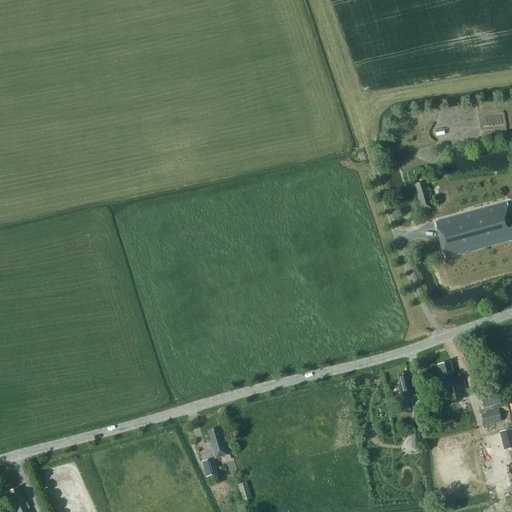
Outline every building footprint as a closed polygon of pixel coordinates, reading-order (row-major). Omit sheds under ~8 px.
[(428,181),(413,186),(420,212),(436,208),(428,181)] [(511,216),(511,217),(507,202),(436,222),(446,259),(511,239),(511,216)] [(442,382),(446,401),(467,396),(463,378),(456,379),(452,362),(440,365),(444,382),(442,382)] [(401,383),(398,384),(401,398),(417,394),(412,375),(409,376),(408,372),(398,374),(401,383)] [(481,397),(484,409),(502,404),(499,393),(481,397)] [(411,411),(409,403),(396,406),(398,414),(411,411)] [(502,421),(499,409),(482,414),(485,426),(502,421)] [(210,442),(214,457),(230,453),(224,432),(222,433),(220,428),(209,431),(212,442),(210,442)] [(509,450),(511,461),(511,429),(500,433),(505,451),(509,450)] [(219,474),(214,458),(202,462),(207,478),(219,474)] [(243,501),(252,498),(247,482),(238,485),(243,501)] [(11,511),(29,511),(23,497),(22,498),(17,487),(5,493),(10,504),(8,505),(11,511)]
